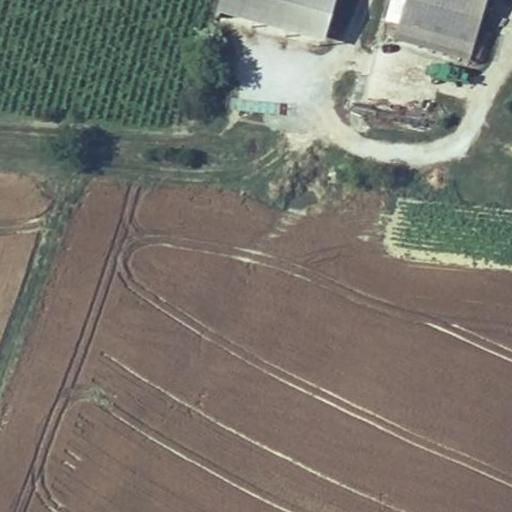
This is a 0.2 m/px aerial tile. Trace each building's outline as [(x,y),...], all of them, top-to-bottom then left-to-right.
[(339,5),(319,0),(229,0),(222,26),(324,55),(339,5)] [(469,67),(487,0),(408,0),(406,8),(399,33),(396,46),(469,67)] [(399,33),(406,8),(392,4),(385,29),(399,33)] [(391,91),(414,94),(419,68),(396,64),(391,91)] [(232,117),(231,129),(279,131),(280,119),(232,117)]
